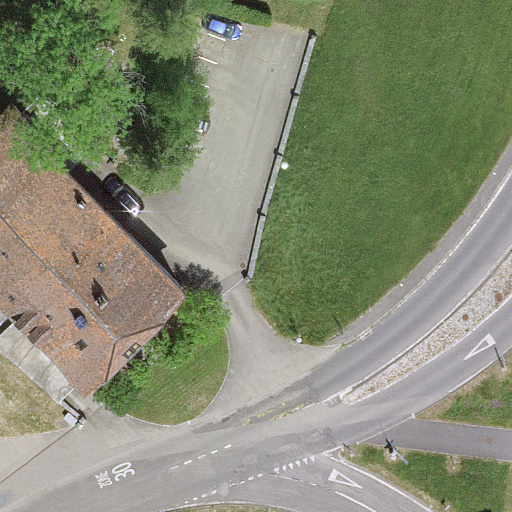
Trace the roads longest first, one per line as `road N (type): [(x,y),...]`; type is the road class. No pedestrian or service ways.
road 1 (motorway): [(368,511),(414,271),(496,0)]
road 2 (motorway): [(404,0),(329,250),(277,511)]
road 3 (tertiary): [(511,279),(460,326),(307,419),(208,457)]
road 4 (tertiary): [(208,457),(317,484),(372,511)]
road 5 (tertiary): [(208,457),(83,511)]
road 6 (track): [(0,420),(88,509)]
